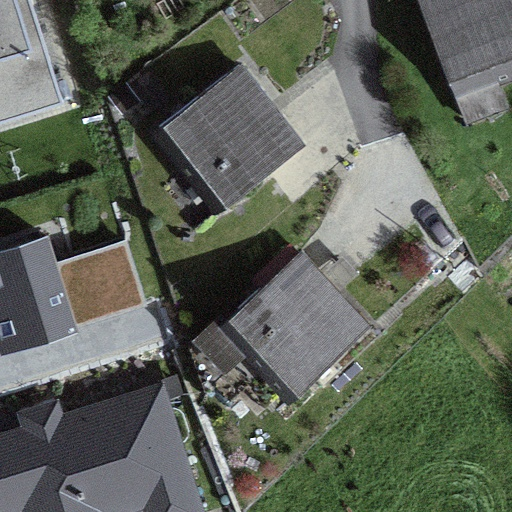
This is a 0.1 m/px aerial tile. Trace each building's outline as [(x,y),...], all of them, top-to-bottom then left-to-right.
[(33,0),(0,0),(0,121),(65,102),(33,0)] [(511,0),(419,0),(454,91),(511,68),(511,0)] [(156,128),(212,203),(297,139),(241,65),(156,128)] [(0,346),(145,302),(124,236),(58,257),(48,226),(0,240),(0,346)] [(215,328),(290,401),(364,325),(289,252),(215,328)] [(23,424),(0,431),(0,511),(6,511),(21,508),(21,511),(116,511),(143,504),(145,511),(207,511),(165,377),(63,409),(59,394),(18,407),(23,424)]
